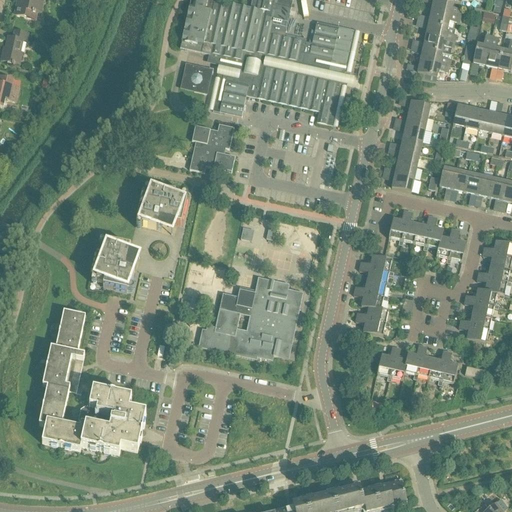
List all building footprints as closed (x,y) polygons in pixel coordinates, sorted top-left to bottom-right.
[(29,0),(29,2),(21,0),(18,0),(14,17),(24,19),(32,20),(33,15),(37,15),(37,14),(41,15),(43,5),(43,0),(29,0)] [(190,0),(180,50),(208,57),(210,57),(210,58),(231,62),(242,65),(244,57),(254,59),(255,56),(308,67),(309,62),(346,69),(354,33),(317,24),(312,45),(284,39),(293,3),(280,0),(252,0),(250,10),(245,9),(214,2),(214,0),(190,0)] [(434,0),(433,0),(431,13),(460,19),(462,12),(452,10),(453,5),(441,2),(441,1),(434,0)] [(500,16),(502,9),(494,7),(493,14),(500,16)] [(480,18),(482,11),(475,10),(473,17),(480,18)] [(504,11),(502,19),(509,21),(511,12),(504,11)] [(431,13),(428,25),(448,29),(449,24),(459,26),(460,19),(431,13)] [(489,24),(491,16),(484,15),(482,22),(489,24)] [(501,25),(507,27),(511,27),(508,27),(509,21),(502,19),(501,25)] [(471,28),(469,35),(476,36),(479,25),(472,23),(471,28)] [(428,25),(425,38),(455,44),(456,37),(455,37),(456,32),(447,30),(448,29),(428,25)] [(27,43),(29,35),(14,32),(12,39),(8,38),(4,54),(2,54),(0,62),(20,66),(22,55),(20,54),(23,42),(27,43)] [(262,69),(337,85),(330,119),(334,120),(332,128),(336,129),(346,86),(352,87),(353,78),(349,77),(359,34),(354,33),(346,69),(309,62),(308,67),(255,56),(254,59),(244,57),(242,65),(231,62),(210,58),(210,57),(208,57),(206,64),(217,67),(207,112),(219,115),(227,81),(248,85),(249,81),(259,83),(262,69)] [(472,66),(485,69),(492,39),(485,37),(483,47),(477,46),(472,66)] [(425,38),(423,50),(450,56),(451,50),(453,51),(455,44),(425,38)] [(492,39),(485,69),(498,71),(502,52),(496,50),(498,40),(492,39)] [(465,52),(473,54),(475,42),(469,41),(468,47),(467,46),(465,52)] [(502,52),(498,71),(510,74),(511,71),(511,65),(511,43),(509,43),(507,53),(502,52)] [(423,50),(420,62),(450,69),(452,56),(450,56),(423,50)] [(465,52),(464,59),(471,61),(473,54),(465,52)] [(450,69),(420,62),(417,75),(437,79),(438,73),(448,75),(450,69)] [(199,69),(190,67),(185,70),(183,78),(185,79),(184,80),(184,82),(185,84),(185,85),(186,87),(186,88),(187,89),(189,90),(190,91),(192,92),(194,93),(203,95),(208,92),(210,84),(208,84),(208,80),(207,76),(211,75),(208,71),(206,73),(203,71),(199,69)] [(262,69),(259,83),(249,81),(248,85),(227,81),(219,115),(241,119),(243,112),(246,99),(246,98),(319,114),(316,125),(332,128),(334,120),(330,119),(337,85),(262,69)] [(460,82),(466,83),(468,73),(462,71),(460,82)] [(17,102),(20,89),(12,88),(14,82),(0,78),(0,109),(3,110),(6,100),(17,102)] [(49,82),(44,81),(42,89),(46,90),(48,91),(50,83),(49,82)] [(411,103),(408,116),(427,121),(430,108),(411,103)] [(453,127),(465,130),(470,110),(457,108),(453,127)] [(470,110),(465,130),(478,133),(482,113),(470,110)] [(452,120),(453,113),(446,111),(445,118),(451,119),(452,120)] [(482,113),(478,133),(490,136),(494,116),(482,113)] [(408,116),(405,129),(425,133),(427,121),(408,116)] [(494,116),(490,136),(502,138),(507,119),(494,116)] [(511,119),(507,119),(502,138),(511,140),(511,119)] [(234,130),(219,127),(217,133),(214,133),(211,132),(195,129),(192,144),(195,144),(190,168),(189,172),(204,176),(206,169),(232,175),(235,160),(224,157),(225,154),(226,151),(229,152),(234,130)] [(405,129),(402,141),(422,145),(425,133),(405,129)] [(442,130),(441,136),(448,138),(449,131),(448,131),(442,130)] [(448,138),(441,136),(439,143),(446,144),(446,145),(448,138)] [(402,141),(400,153),(419,157),(422,145),(402,141)] [(463,143),(461,150),(468,151),(469,144),(463,143)] [(487,148),(486,155),(493,157),(494,150),(487,148)] [(459,160),(461,152),(454,151),(453,158),(459,160)] [(400,153),(397,165),(416,170),(419,157),(400,153)] [(437,154),(435,161),(442,163),(444,156),(443,156),(437,154)] [(473,155),(471,162),(478,164),(480,157),(473,155)] [(442,163),(435,161),(434,168),(440,169),(441,169),(442,163)] [(497,161),(496,168),(503,170),(504,162),(497,161)] [(397,165),(394,178),(414,182),(416,170),(397,165)] [(439,189),(452,192),(456,172),(443,169),(439,189)] [(456,172),(452,192),(464,195),(468,175),(456,172)] [(468,175),(464,195),(476,198),(481,178),(468,175)] [(414,182),(394,178),(391,190),(411,195),(414,182)] [(481,178),(476,198),(489,200),(493,180),(481,178)] [(431,179),(430,186),(437,187),(438,181),(438,180),(431,179)] [(493,180),(489,200),(501,203),(505,183),(493,180)] [(511,184),(505,183),(501,203),(511,205),(511,184)] [(437,187),(430,186),(428,192),(435,193),(435,194),(437,187)] [(176,194),(152,189),(150,195),(148,194),(146,201),(142,200),(136,224),(137,224),(137,223),(143,226),(142,228),(158,232),(160,223),(182,228),(187,204),(180,202),(181,200),(175,198),(176,194)] [(393,221),(388,241),(399,243),(399,247),(401,248),(408,215),(403,214),(401,223),(393,221)] [(408,215),(401,248),(402,248),(403,244),(414,246),(418,227),(410,225),(412,216),(408,215)] [(418,227),(414,246),(424,249),(423,252),(425,253),(432,220),(428,219),(426,228),(418,227)] [(432,220),(425,253),(427,253),(428,249),(438,252),(441,239),(443,232),(435,230),(437,221),(432,220)] [(252,244),(254,232),(243,230),(241,241),(252,244)] [(272,242),(275,231),(269,230),(266,241),(272,242)] [(438,252),(436,259),(447,261),(446,265),(448,266),(455,233),(451,232),(449,241),(441,239),(438,252)] [(455,233),(448,266),(450,266),(451,262),(462,265),(466,245),(457,243),(460,234),(455,233)] [(131,249),(107,244),(105,250),(103,249),(101,256),(97,255),(92,279),(98,281),(97,283),(104,285),(103,289),(127,294),(127,293),(129,288),(131,289),(135,273),(126,271),(131,249)] [(484,250),(483,254),(511,260),(511,247),(495,244),(494,252),(484,250)] [(511,260),(483,254),(482,259),(492,261),(490,268),(490,269),(510,273),(511,263),(511,262),(511,260)] [(368,276),(367,284),(386,288),(389,278),(393,278),(393,274),(390,273),(392,263),(372,258),(370,267),(361,265),(359,274),(368,276)] [(479,275),(478,280),(511,287),(511,285),(507,284),(510,273),(490,269),(488,277),(479,275)] [(198,350),(256,363),(257,360),(272,363),(273,358),(289,362),(292,346),(296,326),(303,295),(288,292),(289,287),(274,283),(258,280),(255,295),(240,292),(241,290),(240,289),(238,299),(223,296),(214,334),(202,332),(198,350)] [(511,287),(478,280),(477,284),(486,286),(484,293),(497,296),(497,297),(504,299),(506,288),(510,289),(511,287)] [(384,298),(386,288),(367,284),(365,292),(356,290),(354,298),(363,300),(361,309),(368,310),(381,313),(381,312),(383,302),(387,303),(388,299),(384,298)] [(466,298),(465,303),(498,310),(498,308),(494,307),(497,297),(497,296),(484,293),(477,292),(475,300),(466,298)] [(498,310),(465,303),(464,307),(473,309),(472,317),(491,321),(494,311),(498,312),(498,310)] [(388,314),(381,312),(381,313),(368,310),(367,318),(357,316),(356,324),(365,326),(363,335),(383,339),(385,328),(389,329),(390,325),(386,324),(388,314)] [(78,356),(86,318),(64,314),(62,323),(65,323),(63,333),(60,332),(60,333),(62,334),(60,343),(58,342),(56,351),(51,350),(49,359),(52,360),(50,369),(47,369),(47,370),(50,370),(47,380),(45,379),(43,388),(48,389),(46,398),(48,398),(46,408),(44,407),(43,408),(46,409),(44,418),(41,418),(39,427),(46,429),(42,445),(51,447),(52,445),(62,447),(61,450),(62,450),(62,447),(72,449),(71,452),(81,454),(82,449),(90,451),(91,448),(100,450),(100,453),(101,453),(101,451),(111,453),(110,455),(119,457),(121,451),(138,454),(140,445),(137,445),(139,435),(142,436),(142,435),(139,434),(141,425),(144,425),(146,416),(129,412),(132,401),(93,393),(93,394),(89,410),(85,409),(81,412),(79,422),(81,426),(80,431),(62,427),(69,394),(76,396),(81,396),(82,392),(78,391),(85,357),(78,356)] [(190,327),(196,324),(196,323),(192,317),(186,321),(190,327)] [(461,323),(460,327),(493,334),(493,332),(489,332),(491,321),(472,317),(470,325),(461,323)] [(493,334),(460,327),(459,331),(468,334),(466,342),(486,346),(488,335),(492,336),(493,334)] [(406,363),(401,382),(403,383),(404,375),(414,378),(413,382),(415,382),(423,349),(418,348),(416,357),(408,355),(406,363)] [(423,349),(415,382),(417,382),(418,379),(428,381),(433,361),(425,359),(427,350),(423,349)] [(381,357),(377,377),(388,379),(387,383),(389,384),(396,351),(392,350),(390,359),(381,357)] [(396,351),(389,384),(391,384),(392,380),(401,382),(406,363),(399,361),(401,352),(396,351)] [(433,361),(428,381),(438,383),(438,387),(440,388),(447,354),(443,354),(441,363),(433,361)] [(447,354),(440,388),(442,388),(442,384),(453,386),(458,367),(449,365),(451,355),(447,354)] [(467,368),(465,377),(482,381),(484,372),(467,368)] [(360,489),(292,506),(293,511),(355,511),(364,510),(364,511),(378,511),(407,505),(402,485),(396,486),(361,494),(360,489)]
